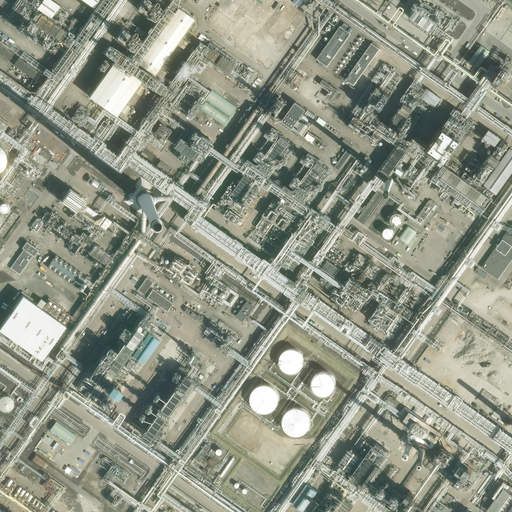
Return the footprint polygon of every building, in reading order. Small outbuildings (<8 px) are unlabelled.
[(49,0),(36,0),(32,6),(48,18),(58,6),(49,0)] [(100,0),(81,0),(95,9),(100,0)] [(157,78),(198,22),(181,9),(140,67),(157,78)] [(351,34),(340,26),(316,59),(328,67),(351,34)] [(195,43),(191,50),(229,74),(236,62),(206,43),(203,48),(195,43)] [(380,49),(371,43),(345,80),(354,86),(380,49)] [(0,45),(0,55),(8,61),(13,54),(0,45)] [(481,45),(469,62),(478,68),(490,51),(481,45)] [(17,56),(12,64),(40,85),(45,77),(17,56)] [(113,62),(89,97),(116,116),(141,80),(113,62)] [(184,75),(167,103),(188,117),(206,89),(184,75)] [(338,89),(323,79),(320,84),(330,91),(326,97),(331,100),(338,89)] [(442,97),(429,88),(422,99),(434,107),(442,97)] [(236,108),(211,90),(205,99),(229,117),(236,108)] [(205,102),(200,109),(224,126),(229,119),(205,102)] [(306,109),(295,102),(282,121),(303,136),(314,122),(303,114),(306,109)] [(386,126),(399,133),(411,113),(398,105),(386,126)] [(318,117),(315,123),(325,129),(328,123),(318,117)] [(429,138),(445,149),(460,130),(444,118),(429,138)] [(161,122),(154,132),(161,137),(168,127),(161,122)] [(244,144),(245,145),(249,144),(248,142),(250,142),(253,138),(252,136),(254,136),(256,132),(259,132),(258,127),(256,126),(251,126),(252,129),(247,130),(247,128),(248,126),(245,124),(235,138),(238,139),(240,139),(245,132),(247,132),(252,135),(250,138),(249,137),(246,137),(246,140),(244,144)] [(489,129),(483,137),(496,145),(501,137),(489,129)] [(305,137),(313,142),(316,138),(308,133),(305,137)] [(263,158),(272,164),(285,144),(276,138),(263,158)] [(356,147),(344,139),(341,144),(348,149),(335,167),(340,170),(356,147)] [(11,161),(11,158),(11,156),(10,153),(9,150),(8,148),(6,146),(4,144),(1,143),(0,142),(0,175),(2,175),(4,173),(6,171),(8,169),(9,167),(10,164),(11,161)] [(397,143),(380,167),(389,174),(406,149),(397,143)] [(511,171),(511,148),(510,147),(484,184),(497,193),(511,171)] [(372,160),(366,156),(355,171),(362,176),(372,160)] [(157,163),(150,172),(161,179),(167,170),(157,163)] [(485,206),(491,198),(442,163),(436,171),(485,206)] [(298,189),(307,194),(320,172),(310,167),(298,189)] [(130,191),(124,200),(150,218),(156,210),(158,207),(159,205),(166,195),(140,177),(133,186),(132,189),(130,191)] [(228,191),(238,199),(249,185),(240,177),(228,191)] [(358,182),(350,177),(343,187),(350,192),(358,182)] [(98,180),(94,185),(102,192),(106,187),(98,180)] [(60,199),(61,199),(76,211),(81,209),(85,205),(85,200),(69,188),(60,199)] [(386,195),(378,190),(357,220),(364,225),(386,195)] [(105,201),(121,209),(123,206),(114,202),(117,197),(109,193),(105,201)] [(9,207),(9,206),(8,205),(8,203),(7,202),(5,202),(4,201),(3,201),(1,202),(0,202),(0,210),(1,211),(2,211),(4,212),(5,211),(6,211),(7,210),(8,209),(9,207)] [(436,205),(429,201),(418,216),(425,220),(436,205)] [(402,220),(403,219),(402,218),(402,216),(401,215),(400,214),(399,214),(397,214),(396,214),(395,214),(394,215),(393,216),(392,218),(392,219),(392,220),(393,222),(394,223),(395,224),(396,224),(397,224),(399,224),(400,224),(401,223),(402,222),(402,220)] [(37,218),(31,227),(38,231),(44,223),(37,218)] [(408,226),(399,239),(408,245),(417,232),(408,226)] [(393,233),(393,232),(393,230),(393,229),(392,228),(390,227),(389,227),(388,227),(386,227),(385,228),(384,229),(384,230),(383,232),(384,233),(384,234),(385,235),(386,236),(388,236),(389,236),(390,236),(392,235),(393,234),(393,233)] [(511,258),(511,227),(510,227),(481,267),(498,279),(511,258)] [(197,246),(198,244),(180,232),(177,236),(182,240),(184,237),(197,246)] [(39,250),(27,242),(22,248),(23,249),(10,268),(20,275),(33,256),(34,256),(39,250)] [(329,247),(318,263),(341,280),(347,272),(335,264),(341,256),(329,247)] [(102,251),(99,259),(106,261),(108,252),(102,251)] [(205,258),(218,260),(214,262),(214,264),(213,267),(211,266),(206,292),(207,293),(213,307),(218,305),(219,303),(233,305),(240,294),(236,292),(243,289),(246,284),(249,289),(251,288),(254,290),(256,286),(257,284),(233,270),(233,273),(230,273),(229,271),(228,273),(225,272),(224,274),(223,271),(229,269),(230,266),(206,252),(205,258)] [(177,255),(170,264),(189,278),(196,269),(177,255)] [(54,257),(47,267),(73,285),(80,275),(54,257)] [(485,274),(478,268),(475,272),(482,278),(485,274)] [(137,290),(144,295),(153,282),(146,277),(137,290)] [(147,297),(167,311),(173,303),(153,289),(147,297)] [(65,325),(23,295),(0,328),(0,330),(42,360),(65,325)] [(236,317),(243,322),(254,306),(247,301),(236,317)] [(232,312),(236,315),(244,306),(239,302),(232,312)] [(187,308),(184,311),(196,319),(202,322),(204,319),(199,315),(198,316),(187,308)] [(279,361),(282,367),(287,371),(293,372),(299,370),(303,366),(305,360),(304,354),(300,349),(294,346),(288,347),(283,350),(279,355),(279,361)] [(166,367),(198,387),(202,381),(170,361),(166,367)] [(311,385),(314,391),(319,395),(325,396),(331,394),(335,389),(337,384),(336,377),(332,373),(326,370),(320,371),(315,374),(312,379),(311,385)] [(252,395),(252,403),(257,409),(264,411),(272,409),(277,404),(279,396),(276,389),(270,385),(262,384),(255,388),(252,395)] [(433,430),(433,408),(406,391),(404,391),(404,389),(402,387),(402,395),(401,395),(415,403),(416,403),(414,406),(411,406),(414,411),(414,412),(405,406),(402,412),(403,414),(402,416),(404,416),(409,427),(424,437),(426,436),(433,440),(433,443),(435,443),(439,438),(437,435),(434,437),(432,434),(429,432),(433,430)] [(343,414),(327,439),(330,441),(326,440),(324,444),(322,447),(326,448),(327,446),(325,445),(331,447),(331,446),(333,439),(338,440),(368,392),(362,388),(360,391),(356,390),(351,398),(352,393),(342,409),(341,413),(343,414)] [(166,400),(185,413),(190,406),(171,392),(166,400)] [(14,404),(14,403),(14,402),(14,401),(13,399),(12,398),(11,397),(9,396),(8,396),(7,395),(5,395),(4,396),(2,396),(1,397),(0,398),(0,408),(1,410),(3,411),(4,411),(5,412),(7,411),(9,411),(10,410),(12,409),(12,408),(13,407),(14,405),(14,404)] [(484,395),(476,405),(503,425),(510,415),(484,395)] [(284,423),(286,429),(291,433),(297,434),(303,432),(307,428),(309,422),(308,416),(304,411),(299,408),(292,409),(287,412),(284,417),(284,423)] [(481,419),(484,416),(475,409),(474,418),(473,418),(472,418),(472,421),(475,423),(475,420),(476,418),(479,419),(479,417),(481,417),(481,419)] [(56,422),(49,431),(70,446),(77,436),(56,422)] [(195,459),(200,462),(211,447),(206,443),(195,459)] [(368,447),(349,475),(362,483),(380,456),(368,447)] [(42,466),(45,460),(36,454),(32,460),(42,466)] [(470,470),(469,468),(469,467),(468,466),(467,466),(466,465),(464,466),(463,466),(462,467),(461,468),(461,470),(461,471),(462,473),(464,474),(465,474),(467,474),(468,473),(469,472),(470,470)] [(111,467),(104,479),(117,487),(116,488),(119,490),(121,487),(113,482),(116,478),(113,476),(116,470),(111,467)] [(463,480),(463,479),(462,478),(462,477),(461,476),(460,476),(459,475),(457,475),(455,476),(454,477),(454,479),(454,481),(455,482),(456,483),(458,484),(460,484),(461,483),(462,482),(462,481),(463,480)] [(293,502),(304,510),(318,490),(307,482),(293,502)] [(511,511),(511,493),(503,487),(487,510),(489,511),(511,511)] [(329,511),(345,511),(349,507),(337,500),(329,511)] [(430,511),(449,511),(451,509),(439,500),(430,511)]
